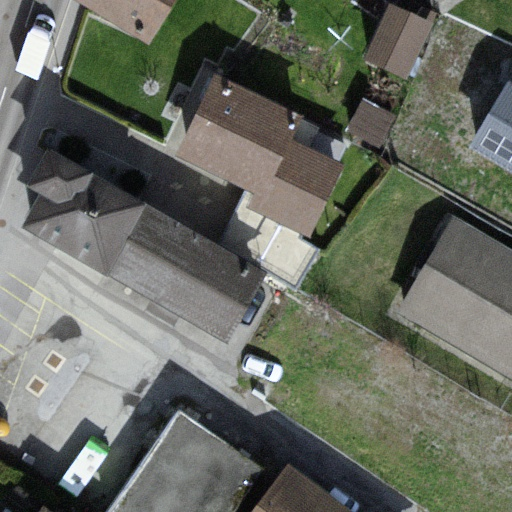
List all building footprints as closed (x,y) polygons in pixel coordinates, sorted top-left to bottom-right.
[(84,0),(81,6),(154,58),(192,0),(84,0)] [(384,0),(366,48),(410,66),(434,7),(415,0),(384,0)] [(224,86),(189,165),(260,201),(256,215),(313,244),(347,173),(296,146),(300,122),(224,86)] [(511,97),(485,151),(511,166),(511,97)] [(56,165),(39,196),(49,216),(36,238),(235,355),(270,288),(56,165)] [(511,258),(453,223),(406,315),(511,382),(511,258)] [(182,423),(120,511),(253,511),(273,484),(182,423)] [(344,511),(296,474),(266,511),(344,511)]
